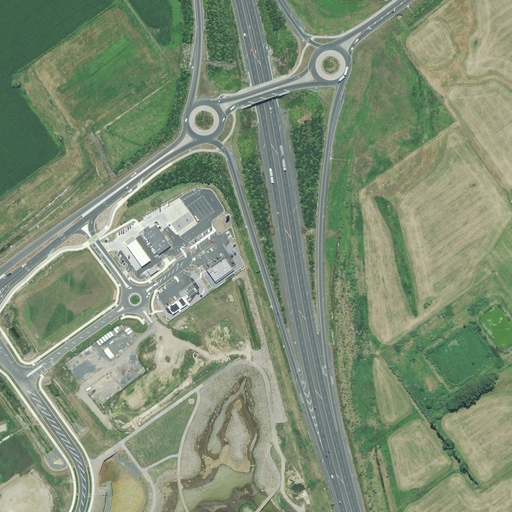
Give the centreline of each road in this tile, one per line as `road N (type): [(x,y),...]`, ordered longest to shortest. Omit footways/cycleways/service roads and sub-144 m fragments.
road 1 (motorway): [(339,494),(307,371),(239,0)]
road 2 (motorway): [(249,0),(346,479)]
road 3 (motorway): [(344,77),(324,176),(319,269),(346,479)]
road 4 (motorway): [(339,494),(229,159),(208,138)]
road 5 (secondary): [(0,272),(172,147),(186,126)]
road 6 (unclassified): [(24,382),(80,463),(79,511)]
road 7 (secondary): [(202,139),(94,211)]
